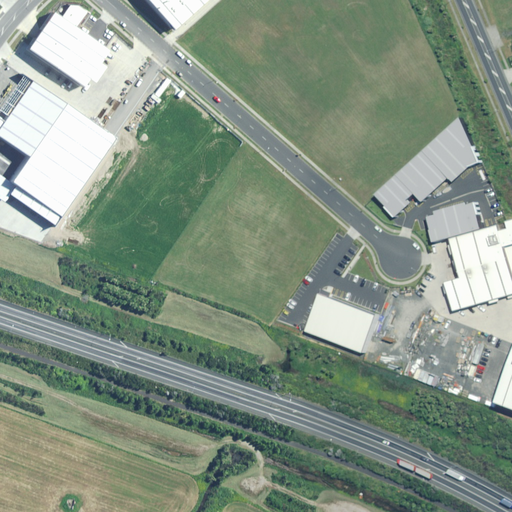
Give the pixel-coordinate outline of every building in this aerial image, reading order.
[(143,0),(171,31),(205,0),(143,0)] [(62,21),(76,31),(88,15),(73,5),(62,21)] [(25,48),(80,86),(105,51),(76,31),(62,21),(50,13),(25,48)] [(0,196),(1,197),(5,191),(53,224),(114,135),(21,71),(0,101),(0,112),(3,115),(1,118),(0,117),(0,138),(26,157),(8,182),(0,176),(0,196)] [(138,107),(63,216),(124,258),(131,247),(123,241),(137,221),(147,228),(179,181),(171,176),(194,143),(185,136),(193,125),(158,101),(149,114),(138,107)] [(476,111),(388,191),(407,212),(429,192),(433,199),(463,174),(465,178),(482,161),(492,156),(476,111)] [(458,234),(454,238),(499,225),(492,195),(436,209),(443,238),(458,234)] [(450,282),(458,310),(511,294),(511,220),(499,225),(454,238),(465,277),(450,282)] [(378,314),(321,293),(307,332),(364,353),(378,314)] [(511,378),(503,402),(511,405),(511,378)]
